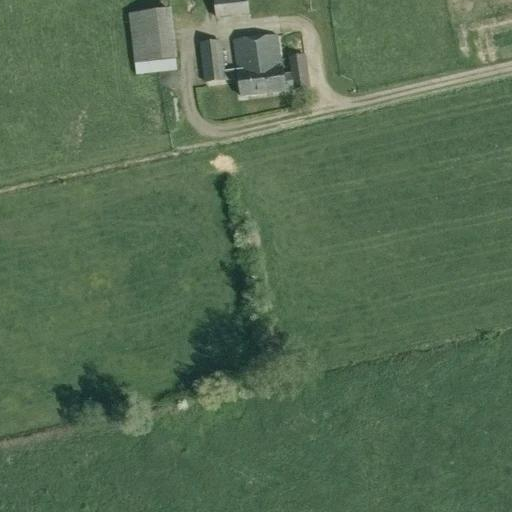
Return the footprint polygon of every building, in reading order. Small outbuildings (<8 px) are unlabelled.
[(246,0),(214,0),(217,18),(248,15),(246,0)] [(128,14),(134,64),(159,61),(175,59),(177,59),(171,10),(128,14)] [(255,94),(284,90),(282,74),(276,37),(255,39),(234,41),(237,69),(238,79),(240,96),(255,94)] [(204,83),(238,79),(237,69),(226,71),(221,41),(200,44),(204,83)] [(282,74),(284,90),(284,91),(310,88),(305,55),(289,56),(291,73),(282,74)] [(136,76),(160,73),(159,61),(134,64),(136,76)]
